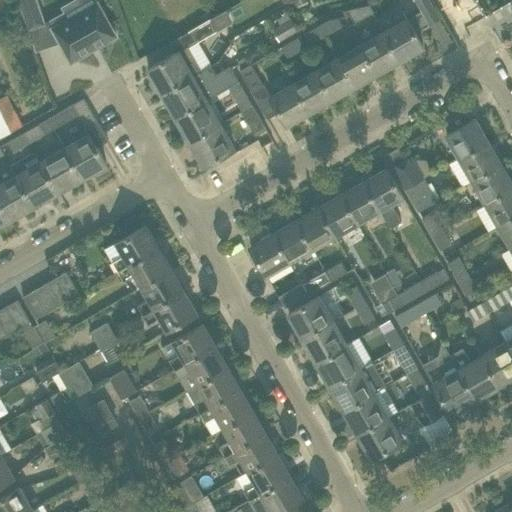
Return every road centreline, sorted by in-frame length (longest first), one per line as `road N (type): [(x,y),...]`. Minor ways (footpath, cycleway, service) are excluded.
road 1 (unclassified): [(362,511),(181,223)]
road 2 (unclassified): [(181,223),(464,66),(478,66)]
road 3 (unclassified): [(0,271),(158,179)]
road 4 (unclassified): [(397,511),(511,448)]
